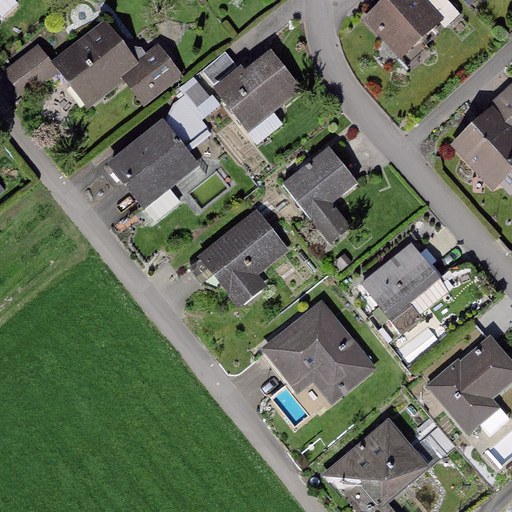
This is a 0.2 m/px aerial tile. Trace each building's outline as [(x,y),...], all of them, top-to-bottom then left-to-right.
[(414,0),(387,0),(370,16),(365,20),(399,57),(436,24),(414,0)] [(457,17),(447,5),(437,15),(447,26),(457,17)] [(117,44),(103,26),(57,62),(89,104),(131,72),(112,47),(117,44)] [(52,73),(35,51),(10,70),(27,92),(52,73)] [(179,74),(162,53),(127,81),(143,102),(179,74)] [(200,73),(211,87),(234,68),(223,54),(200,73)] [(295,91),(269,58),(243,79),(239,74),(215,93),(241,126),(263,108),(267,113),(295,91)] [(205,100),(195,88),(184,97),(194,109),(205,100)] [(511,93),(488,116),(490,118),(456,148),(490,185),(511,165),(511,140),(511,93)] [(173,107),(162,126),(183,152),(208,132),(191,112),(194,109),(184,97),(173,107)] [(183,152),(162,126),(108,169),(136,204),(137,204),(150,220),(157,220),(177,204),(167,192),(170,189),(164,182),(190,161),(183,152)] [(354,185),(326,151),(280,187),(308,222),(327,245),(347,230),(328,206),(354,185)] [(254,218),(188,271),(199,285),(212,275),(235,303),(257,286),(249,276),(281,251),(254,218)] [(437,281),(410,247),(360,287),(379,311),(374,315),(381,324),(386,320),(399,336),(419,321),(406,305),(437,281)] [(344,391),(369,371),(319,309),(264,352),(295,391),(325,367),(344,391)] [(486,416),(479,407),(511,379),(511,372),(503,362),(487,343),(455,370),(453,368),(428,389),(466,434),(486,416)] [(383,511),(378,507),(421,470),(385,426),(341,463),(370,497),(352,511),(383,511)]
